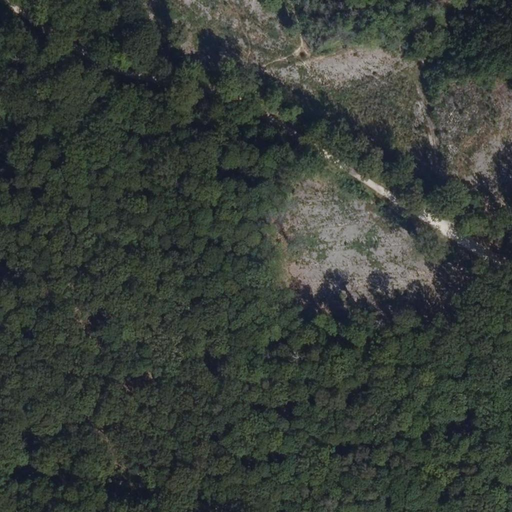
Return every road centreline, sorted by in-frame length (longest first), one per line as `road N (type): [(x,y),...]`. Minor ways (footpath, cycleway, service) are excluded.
road 1 (track): [(0,163),(244,141),(320,155),(511,273)]
road 2 (track): [(0,15),(98,70),(198,98),(320,155)]
